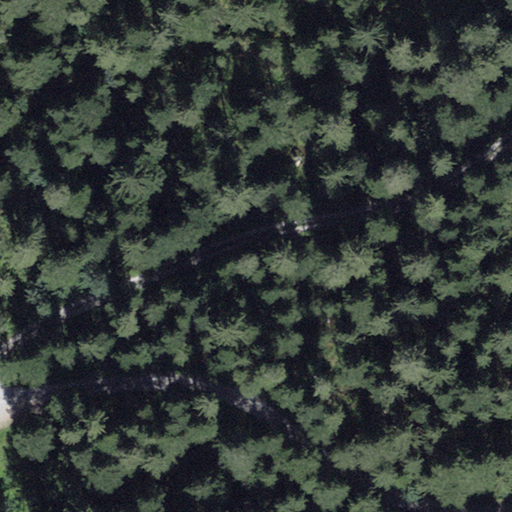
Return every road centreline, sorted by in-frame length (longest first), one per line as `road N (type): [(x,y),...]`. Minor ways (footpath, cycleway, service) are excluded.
road 1 (track): [(511,117),(394,192),(46,310),(0,352)]
road 2 (track): [(442,511),(342,482),(272,425),(212,394),(151,384),(0,401)]
